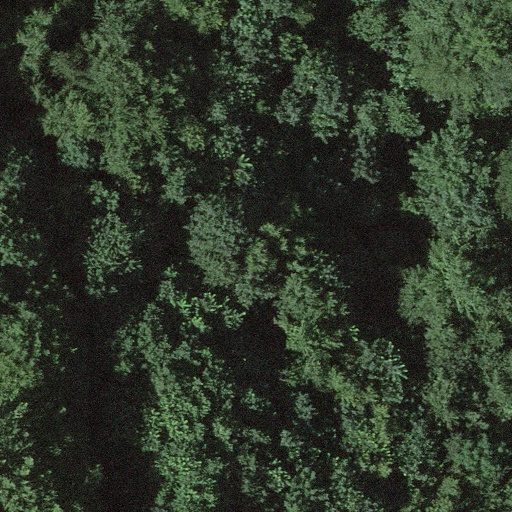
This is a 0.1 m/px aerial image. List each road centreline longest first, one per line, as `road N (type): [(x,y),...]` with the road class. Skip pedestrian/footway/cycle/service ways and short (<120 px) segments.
road 1 (track): [(93,511),(86,430),(0,128)]
road 2 (track): [(396,0),(469,121),(511,221)]
